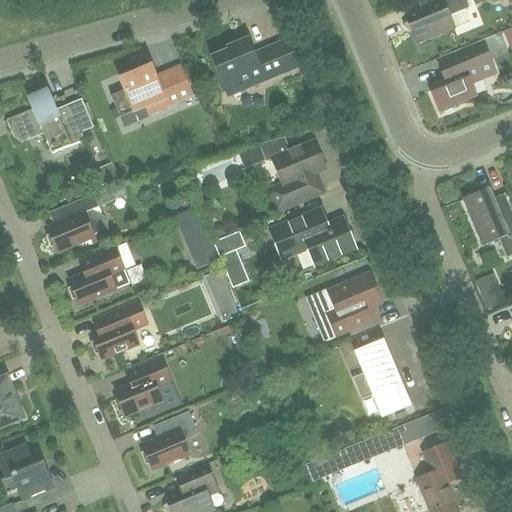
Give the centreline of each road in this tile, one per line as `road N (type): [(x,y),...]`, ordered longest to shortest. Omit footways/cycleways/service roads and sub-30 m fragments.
road 1 (residential): [(134,511),(0,190)]
road 2 (residential): [(511,410),(418,178),(425,153)]
road 3 (residential): [(0,67),(239,0)]
road 4 (residential): [(354,0),(411,139),(425,153)]
